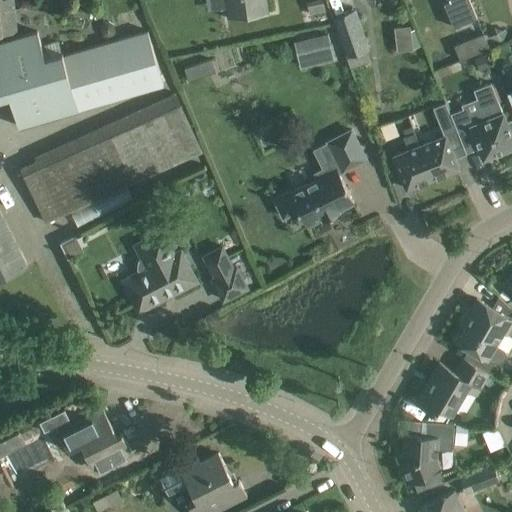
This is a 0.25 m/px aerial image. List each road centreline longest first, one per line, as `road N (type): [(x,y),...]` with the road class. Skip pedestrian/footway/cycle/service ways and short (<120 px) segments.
road 1 (unclassified): [(341,450),(219,394),(0,346)]
road 2 (residential): [(341,450),(454,257),(511,214)]
